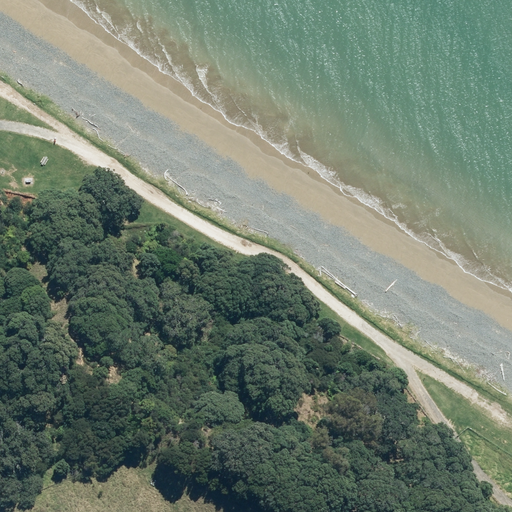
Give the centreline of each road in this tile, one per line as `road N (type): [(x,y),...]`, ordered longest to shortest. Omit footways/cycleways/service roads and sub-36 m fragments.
road 1 (track): [(0,124),(61,140),(212,233),(289,263),(385,340),(451,440),(511,509)]
road 2 (track): [(385,340),(511,423)]
